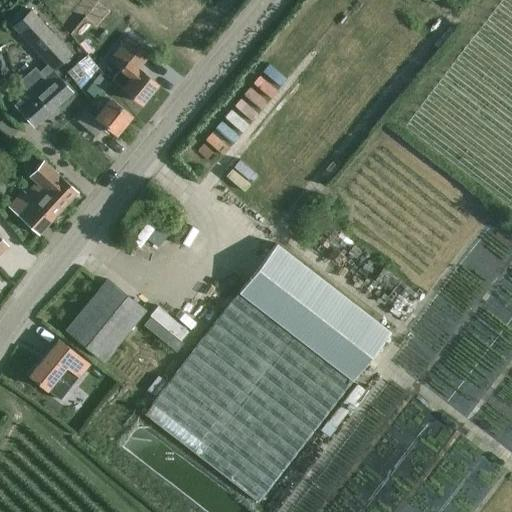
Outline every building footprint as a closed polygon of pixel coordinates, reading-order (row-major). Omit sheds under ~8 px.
[(37,48),(57,70),(73,56),(53,34),(37,48)] [(142,105),(159,85),(140,68),(152,54),(130,34),(108,60),(120,70),(113,78),(123,88),(142,105)] [(9,60),(21,56),(14,36),(2,40),(9,60)] [(34,126),(72,92),(53,71),(42,80),(41,78),(42,77),(34,69),(20,82),(28,90),(29,89),(30,91),(15,105),(34,126)] [(99,99),(105,90),(94,82),(87,90),(99,99)] [(96,113),(90,108),(78,121),(96,136),(107,127),(118,135),(133,118),(110,98),(96,113)] [(30,197),(14,215),(39,236),(78,191),(44,163),(30,179),(36,183),(26,194),(30,197)] [(148,209),(137,227),(154,237),(165,219),(148,209)] [(260,501),(393,331),(279,242),(147,412),(260,501)] [(146,308),(108,277),(68,328),(106,358),(146,308)] [(58,339),(29,375),(59,400),(88,364),(58,339)] [(103,373),(93,385),(104,394),(115,381),(103,373)]
